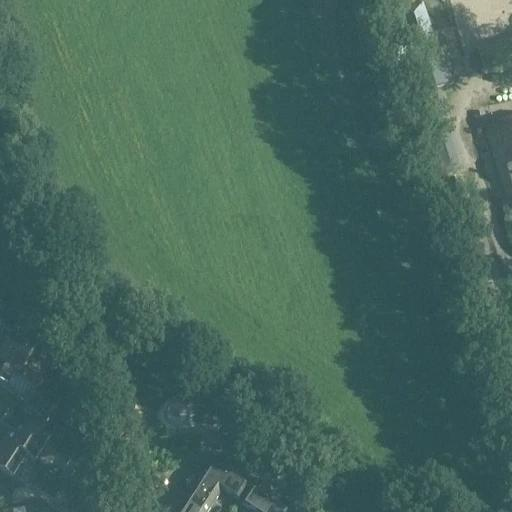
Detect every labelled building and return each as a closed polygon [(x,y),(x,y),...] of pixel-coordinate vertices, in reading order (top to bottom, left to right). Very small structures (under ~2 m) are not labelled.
[(511,62),(511,41),(477,53),(483,72),(511,62)] [(405,69),(414,95),(415,98),(425,95),(434,92),(455,85),(445,56),(405,69)] [(452,178),(425,95),(415,98),(414,95),(407,97),(435,183),(452,178)] [(511,122),(485,131),(506,197),(511,194),(511,122)] [(465,179),(448,184),(457,213),(474,207),(465,179)] [(4,209),(0,215),(0,236),(1,237),(2,236),(15,217),(4,209)] [(449,235),(470,292),(489,285),(468,229),(449,235)] [(0,356),(17,330),(18,330),(15,328),(10,337),(2,331),(0,333),(0,356)] [(39,344),(17,330),(0,356),(0,363),(1,362),(9,367),(9,366),(20,374),(39,344)] [(0,380),(0,391),(12,399),(26,408),(26,409),(40,388),(44,390),(50,382),(43,377),(38,385),(20,374),(9,366),(9,367),(0,380)] [(23,429),(46,444),(53,434),(45,429),(59,407),(41,395),(44,390),(40,388),(26,409),(26,408),(22,414),(30,419),(23,429)] [(23,459),(23,460),(32,465),(46,444),(23,429),(18,437),(10,432),(1,445),(23,459)] [(1,445),(0,446),(0,473),(10,480),(23,460),(23,459),(1,445)] [(91,468),(98,457),(93,454),(84,457),(81,461),(91,468)] [(82,481),(89,472),(79,465),(76,470),(77,478),(82,481)] [(191,511),(207,511),(221,492),(240,504),(249,491),(210,465),(183,506),(191,511)] [(22,504),(19,491),(15,492),(10,500),(11,506),(22,504)] [(22,504),(33,502),(32,496),(23,491),(19,491),(22,504)] [(252,511),(280,511),(252,494),(244,507),(252,511)]
